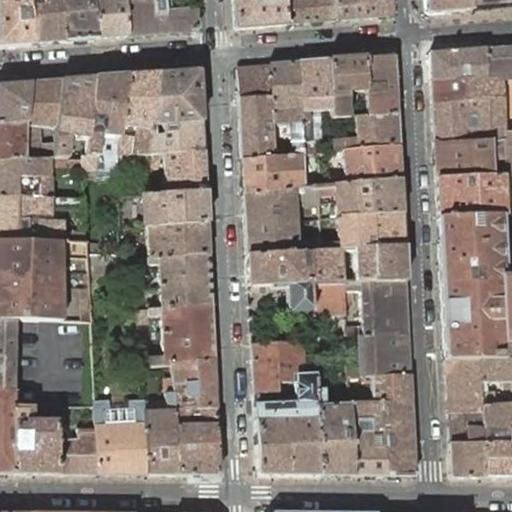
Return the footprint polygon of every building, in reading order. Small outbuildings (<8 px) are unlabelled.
[(23,0),(0,0),(0,48),(30,46),(23,0)] [(23,0),(30,46),(62,44),(58,0),(23,0)] [(58,0),(62,44),(94,41),(90,0),(58,0)] [(90,0),(94,41),(125,39),(123,2),(121,2),(121,0),(90,0)] [(123,2),(125,39),(193,33),(195,32),(194,11),(169,13),(168,0),(121,0),(121,2),(123,2)] [(231,0),(233,28),(235,30),(285,26),(283,0),(231,0)] [(283,0),(285,26),(334,22),(387,18),(388,18),(389,18),(389,17),(390,17),(390,16),(390,15),(390,14),(389,0),(283,0)] [(424,0),(426,13),(428,15),(470,11),(469,0),(424,0)] [(511,47),(484,49),(485,80),(487,80),(511,79),(511,47)] [(463,81),(485,80),(484,49),(428,53),(429,82),(463,81)] [(365,118),(395,116),(393,59),(392,58),(392,57),(391,57),(390,57),(389,57),(388,56),(362,59),(363,86),(357,87),(358,92),(363,92),(365,118)] [(362,59),(327,61),(329,112),(329,119),(353,118),(357,96),(346,97),(346,93),(358,92),(357,87),(363,86),(362,59)] [(297,64),(301,144),(313,143),(312,113),(329,112),(327,61),(297,64)] [(293,157),(301,156),(301,144),(297,64),(268,66),(269,98),(271,128),(290,127),(291,157),(293,157)] [(236,71),(237,100),(269,98),(268,66),(237,69),(236,69),(236,70),(236,71)] [(194,72),(157,74),(150,125),(200,123),(197,75),(197,74),(197,73),(196,73),(196,72),(195,72),(194,72)] [(126,77),(115,156),(116,162),(121,162),(121,156),(146,154),(150,125),(157,74),(126,77)] [(80,159),(82,169),(102,171),(101,157),(115,156),(126,77),(92,79),(86,142),(85,158),(80,159)] [(56,130),(53,160),(66,159),(69,140),(86,142),(92,79),(60,82),(56,130)] [(511,177),(511,126),(502,127),(500,99),(488,100),(487,80),(485,80),(463,81),(463,103),(431,106),(432,144),(502,137),(502,178),(511,177)] [(500,81),(487,80),(488,100),(500,99),(500,81)] [(463,103),(463,81),(429,82),(431,106),(463,103)] [(26,124),(22,162),(38,161),(40,129),(56,130),(60,82),(30,84),(26,124)] [(0,126),(26,124),(30,84),(0,86),(0,126)] [(237,100),(240,161),(272,159),(271,128),(269,98),(237,100)] [(331,154),(339,154),(397,148),(395,116),(365,118),(353,118),(354,141),(330,143),(331,154)] [(150,125),(146,154),(163,154),(201,151),(200,123),(150,125)] [(0,126),(0,162),(22,162),(26,124),(0,126)] [(502,137),(432,144),(434,180),(502,178),(502,137)] [(343,187),(399,181),(397,148),(339,154),(343,187)] [(201,151),(163,154),(164,179),(165,195),(203,193),(201,151)] [(240,161),(242,196),(294,190),(295,190),(301,189),(301,175),(300,169),(306,169),(317,168),(316,162),(315,155),(301,156),(293,157),(291,157),(272,159),(240,161)] [(0,162),(0,198),(48,199),(50,167),(82,169),(80,159),(66,159),(53,160),(50,160),(38,161),(22,162),(0,162)] [(503,217),(511,216),(511,207),(503,208),(503,186),(511,185),(511,177),(502,178),(434,180),(436,220),(496,217),(503,217)] [(334,196),(335,220),(400,215),(399,181),(343,187),(334,189),(319,189),(317,189),(318,197),(334,196)] [(511,185),(503,186),(503,208),(511,207),(511,185)] [(297,255),(307,255),(319,254),(319,241),(303,241),(303,249),(297,249),(295,196),(301,195),(301,206),(318,206),(318,197),(317,189),(301,189),(295,190),(294,190),(242,196),(245,257),(297,255)] [(143,196),(145,228),(205,225),(203,193),(165,195),(143,196)] [(138,196),(117,198),(117,205),(139,204),(138,196)] [(0,198),(0,242),(84,245),(84,233),(62,232),(62,223),(49,222),(50,205),(83,206),(83,199),(75,199),(48,199),(0,198)] [(336,253),(339,253),(351,252),(402,248),(400,215),(335,220),(336,253)] [(496,217),(436,220),(444,361),(478,361),(510,361),(509,345),(511,344),(511,282),(500,283),(496,217)] [(205,225),(145,228),(146,260),(207,256),(205,225)] [(0,242),(0,322),(13,322),(89,324),(88,311),(87,284),(86,263),(85,255),(84,245),(0,242)] [(351,252),(353,283),(357,283),(404,282),(402,248),(351,252)] [(307,255),(308,286),(341,283),(339,253),(336,253),(319,254),(307,255)] [(245,257),(246,287),(289,285),(290,312),(310,311),(308,286),(307,255),(297,255),(245,257)] [(146,260),(132,261),(132,267),(156,266),(159,304),(146,305),(146,311),(209,308),(207,256),(146,260)] [(99,262),(86,263),(87,284),(101,283),(99,262)] [(353,283),(341,283),(341,300),(352,299),(351,292),(358,292),(359,326),(343,327),(344,346),(355,345),(354,337),(360,337),(406,336),(404,282),(357,283),(353,283)] [(310,311),(310,318),(342,316),(341,300),(341,283),(308,286),(310,311)] [(212,361),(209,308),(146,311),(136,312),(137,325),(147,324),(147,318),(159,317),(162,358),(146,359),(146,369),(171,367),(170,363),(212,361)] [(0,322),(0,357),(12,359),(13,322),(0,322)] [(362,369),(345,370),(345,378),(362,377),(369,376),(408,377),(406,336),(360,337),(354,337),(355,345),(360,345),(362,369)] [(315,405),(319,478),(351,478),(347,407),(322,408),(319,341),(312,341),(311,342),(314,381),(315,405)] [(249,345),(252,395),(276,393),(276,387),(276,383),(291,382),(290,372),(301,372),(299,343),(249,345)] [(12,359),(0,357),(0,393),(12,393),(12,359)] [(214,410),(212,361),(170,363),(171,367),(172,381),(173,411),(214,410)] [(478,361),(444,361),(445,397),(480,396),(478,361)] [(510,361),(478,361),(480,396),(481,414),(482,444),(483,479),(511,479),(511,414),(511,406),(496,407),(496,400),(493,399),(493,393),(486,393),(485,384),(501,384),(502,391),(511,390),(510,361)] [(362,377),(345,378),(346,385),(369,384),(369,376),(362,377)] [(408,377),(369,376),(369,384),(370,404),(379,404),(409,404),(408,377)] [(276,393),(252,395),(256,475),(256,476),(257,476),(258,476),(258,477),(319,478),(315,405),(314,381),(298,381),(299,404),(286,404),(287,399),(277,399),(276,393)] [(12,393),(0,393),(0,475),(13,475),(12,408),(12,393)] [(143,412),(147,476),(177,477),(173,411),(172,396),(164,396),(165,412),(143,412)] [(480,396),(445,397),(446,414),(481,414),(480,396)] [(93,408),(95,430),(97,476),(147,476),(143,412),(143,401),(127,402),(128,410),(134,410),(134,424),(104,425),(103,412),(109,411),(108,401),(93,402),(93,408)] [(347,407),(351,478),(384,478),(379,404),(370,404),(347,404),(347,407)] [(379,404),(384,478),(411,478),(413,476),(409,404),(379,404)] [(12,408),(13,475),(56,476),(55,442),(54,423),(31,422),(31,408),(12,408)] [(103,412),(104,425),(134,424),(134,410),(128,410),(109,411),(103,412)] [(218,475),(214,410),(173,411),(177,477),(215,477),(216,477),(216,476),(217,476),(217,475),(218,475)] [(446,414),(448,445),(482,444),(481,414),(446,414)] [(55,442),(56,476),(97,476),(95,430),(76,431),(76,442),(63,442),(55,442)] [(76,431),(55,432),(55,442),(63,442),(76,442),(76,431)] [(482,444),(448,445),(450,477),(450,478),(451,478),(452,479),(483,479),(482,444)]
